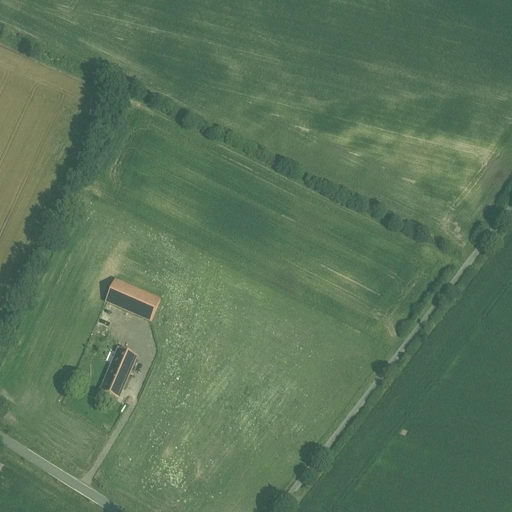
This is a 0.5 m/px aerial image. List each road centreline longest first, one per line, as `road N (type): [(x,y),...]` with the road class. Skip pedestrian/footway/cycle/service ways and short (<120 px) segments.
road 1 (unclassified): [(511,206),(276,511)]
road 2 (tertiary): [(119,511),(0,437)]
